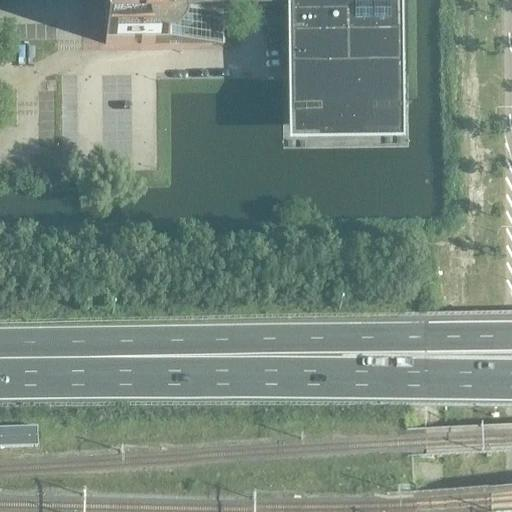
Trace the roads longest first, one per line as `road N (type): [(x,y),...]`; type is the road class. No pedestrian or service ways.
road 1 (motorway): [(511,336),(424,338),(115,378)]
road 2 (motorway): [(511,380),(115,378)]
